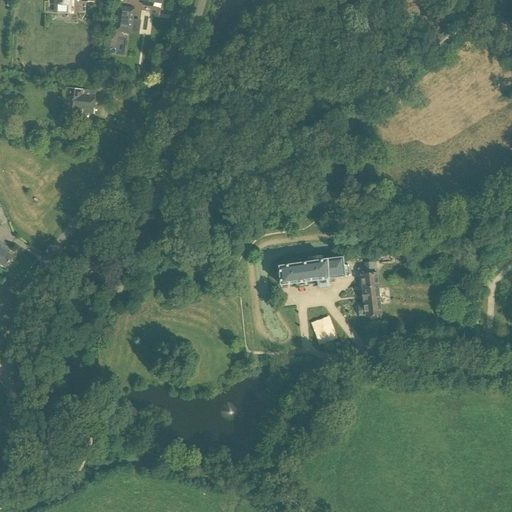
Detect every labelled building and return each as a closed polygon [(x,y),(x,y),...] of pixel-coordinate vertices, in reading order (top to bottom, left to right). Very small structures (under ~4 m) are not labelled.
[(119,8),(116,31),(132,33),(135,10),(119,8)] [(106,75),(102,92),(111,94),(115,77),(106,75)] [(65,112),(79,114),(79,112),(93,113),(96,91),(68,88),(65,112)] [(40,147),(50,149),(51,144),(45,143),(46,137),(42,136),(40,147)] [(0,263),(5,268),(13,256),(7,252),(9,249),(0,243),(0,263)] [(279,266),(281,285),(296,283),(297,283),(306,282),(307,282),(307,281),(317,280),(317,281),(317,280),(318,286),(321,288),(328,287),(329,285),(329,279),(350,276),(348,265),(344,265),(343,258),(279,266)] [(358,306),(359,316),(365,315),(365,316),(382,314),(376,262),(365,263),(366,274),(361,275),(364,305),(358,306)]
